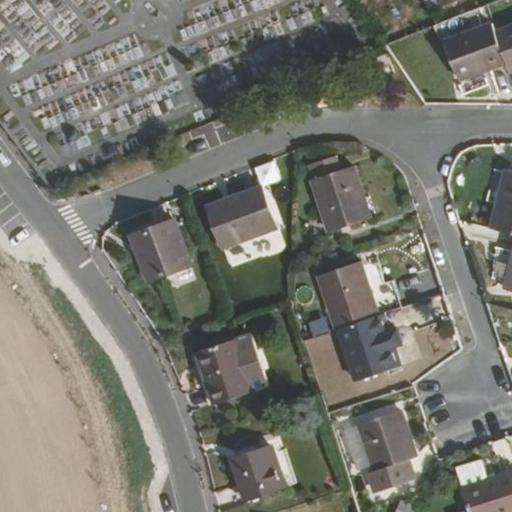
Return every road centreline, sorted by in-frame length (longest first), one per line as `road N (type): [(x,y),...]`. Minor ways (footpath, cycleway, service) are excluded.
road 1 (residential): [(416,119),(287,132),(55,234)]
road 2 (unclassified): [(55,234),(147,369),(194,511)]
road 3 (residential): [(468,393),(494,376),(416,119)]
